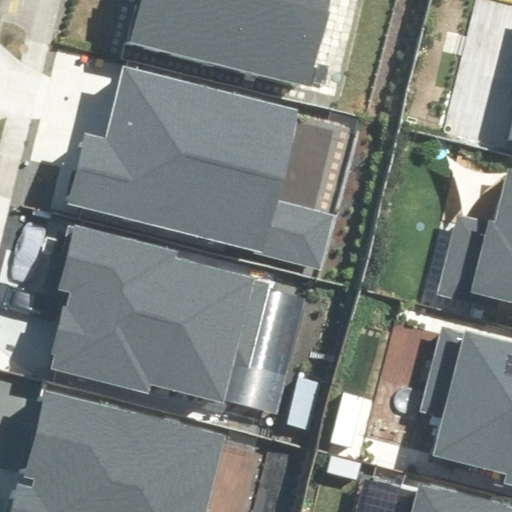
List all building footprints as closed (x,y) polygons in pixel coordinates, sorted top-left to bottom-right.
[(139,0),(129,39),(307,85),(329,0),(139,0)] [(65,207),(324,272),(339,214),(279,199),(302,107),(124,62),(104,143),(82,138),(65,207)] [(511,166),(510,166),(496,224),(456,214),(438,292),(511,309),(511,166)] [(152,382),(220,398),(228,365),(260,373),(281,286),(176,261),(179,249),(76,224),(60,290),(69,292),(50,369),(149,392),(152,382)] [(511,340),(438,322),(416,411),(447,419),(440,449),(511,466),(511,340)] [(8,511),(214,511),(234,433),(46,386),(22,478),(31,480),(28,492),(14,488),(8,511)] [(511,511),(421,489),(415,511),(511,511)]
